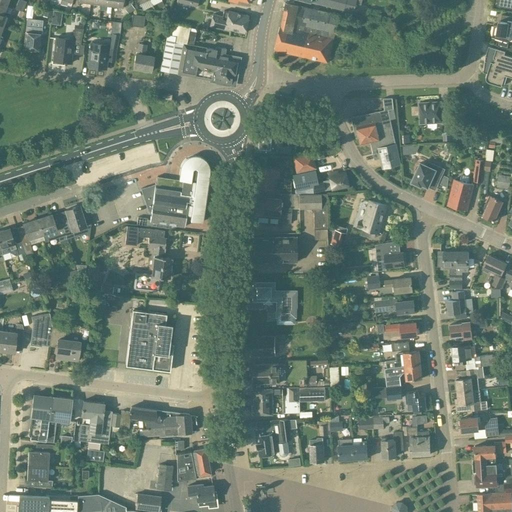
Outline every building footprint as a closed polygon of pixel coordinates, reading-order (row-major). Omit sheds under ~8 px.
[(305,0),(343,9),(343,8),(353,11),(355,0),(357,0),(362,1),(362,0),(305,0)] [(338,23),(340,15),(286,3),(281,25),(275,49),(328,62),(335,33),(356,38),(358,28),(338,23)] [(44,16),(51,16),(50,23),(60,24),(61,11),(45,9),(44,16)] [(225,28),(245,33),(249,15),(228,10),(228,11),(224,10),(222,16),(213,13),(210,25),(224,29),(225,28)] [(131,25),(143,27),(145,16),(133,14),(131,25)] [(499,44),(507,47),(508,41),(510,33),(511,33),(511,16),(502,14),(500,25),(494,24),(492,36),(500,38),(499,44)] [(432,15),(429,28),(423,26),(421,33),(434,36),(436,30),(450,34),(454,21),(447,19),(447,18),(440,16),(439,17),(432,15)] [(43,20),(31,18),(27,18),(26,32),(24,48),(27,48),(27,51),(31,51),(32,49),(40,50),(41,34),(43,20)] [(184,43),(187,43),(190,27),(169,22),(160,71),(178,73),(184,43)] [(73,49),(74,49),(74,44),(81,44),(83,28),(74,28),(73,39),(56,37),(53,61),(71,63),(73,49)] [(109,48),(116,49),(119,35),(112,34),(110,45),(90,43),(88,67),(106,69),(109,48)] [(216,49),(187,43),(184,43),(178,73),(233,84),(238,57),(230,55),(230,54),(228,54),(228,56),(225,56),(226,48),(216,46),(216,49)] [(134,68),(151,71),(154,56),(145,55),(147,45),(139,44),(137,53),(136,53),(134,68)] [(491,61),(486,76),(486,77),(486,78),(486,79),(486,80),(487,80),(487,81),(488,82),(489,82),(501,86),(505,75),(511,77),(511,56),(504,54),(505,51),(496,48),(492,62),(491,61)] [(356,137),(359,136),(381,131),(382,136),(394,134),(390,119),(388,110),(393,108),(393,98),(383,98),(385,110),(351,117),(356,137)] [(441,101),(419,103),(420,122),(442,121),(442,123),(449,123),(449,111),(441,111),(441,101)] [(254,151),(290,154),(290,147),(281,146),(282,142),(284,142),(284,131),(275,130),(255,128),(255,130),(254,130),(252,132),(252,137),(253,138),(254,139),(254,141),(255,141),(254,151)] [(400,164),(394,134),(382,136),(381,131),(359,136),(361,144),(371,142),(375,160),(381,158),(383,168),(400,164)] [(416,154),(419,145),(402,147),(403,155),(416,154)] [(486,148),(486,159),(493,160),(494,149),(486,148)] [(316,168),(313,152),(293,157),(296,173),(316,168)] [(140,189),(141,193),(142,193),(148,212),(151,212),(150,220),(147,220),(146,225),(156,226),(156,223),(184,227),(186,215),(191,216),(190,220),(202,222),(209,172),(209,171),(209,169),(209,168),(209,166),(208,165),(208,164),(207,162),(206,161),(205,160),(204,159),(203,158),(202,158),(201,157),(200,157),(199,156),(197,156),(196,156),(193,156),(192,156),(191,156),(190,157),(188,157),(187,158),(186,158),(185,159),(184,160),(183,161),(182,163),(181,164),(181,165),(180,167),(180,168),(179,180),(156,176),(155,183),(154,184),(140,189)] [(475,158),(472,180),(481,181),(484,159),(475,158)] [(428,187),(431,179),(438,182),(445,169),(429,162),(427,165),(421,162),(420,164),(417,165),(416,168),(417,171),(412,181),(421,186),(422,184),(428,187)] [(273,177),(278,178),(279,170),(260,168),(257,187),(272,189),(273,177)] [(348,186),(345,171),(338,173),(337,171),(329,173),(330,179),(323,181),(318,182),(315,170),(292,175),(296,190),(314,186),(315,192),(332,188),(332,189),(348,186)] [(461,175),(460,180),(455,179),(448,205),(467,210),(474,184),(469,183),(470,178),(469,176),(463,174),(461,175)] [(496,186),(508,187),(510,176),(498,174),(496,186)] [(440,184),(446,186),(449,176),(442,175),(440,184)] [(281,194),(291,194),(291,181),(285,180),(284,188),(279,187),(278,194),(281,194)] [(299,209),(313,209),(314,229),(328,228),(327,193),(321,193),(299,194),(299,201),(299,208),(299,209)] [(256,196),(255,216),(279,218),(278,222),(291,223),(292,208),(293,202),(293,194),(291,194),(281,194),(280,198),(256,196)] [(492,196),(483,216),(494,221),(503,201),(492,196)] [(387,206),(370,201),(362,228),(379,233),(387,206)] [(65,210),(69,222),(62,224),(67,239),(85,233),(89,237),(91,223),(85,225),(79,206),(65,210)] [(67,239),(62,224),(55,226),(52,214),(37,219),(43,239),(44,241),(58,237),(60,241),(67,239)] [(43,239),(37,219),(23,224),(27,235),(20,237),(25,252),(32,250),(30,244),(43,239)] [(330,242),(342,246),(348,228),(337,224),(330,242)] [(148,246),(153,246),(164,248),(166,238),(163,238),(164,230),(126,226),(124,244),(136,245),(137,236),(149,237),(148,246)] [(13,240),(10,228),(0,231),(0,248),(2,253),(4,260),(16,256),(16,255),(25,252),(20,237),(13,240)] [(296,237),(253,238),(253,263),(296,262),(296,237)] [(164,248),(153,246),(152,252),(151,259),(153,259),(153,267),(152,273),(135,271),(133,288),(159,291),(161,277),(169,278),(171,258),(163,257),(164,248)] [(403,252),(389,254),(388,248),(376,250),(377,261),(385,260),(386,267),(404,265),(403,252)] [(438,256),(444,256),(443,266),(444,266),(444,268),(450,268),(450,272),(456,272),(456,251),(444,251),(438,251),(438,256)] [(456,251),(456,272),(455,280),(462,280),(462,272),(469,271),(469,251),(456,251)] [(489,254),(484,265),(502,274),(507,263),(489,254)] [(455,280),(456,272),(450,272),(450,288),(462,289),(462,280),(455,280)] [(500,288),(504,278),(496,274),(492,284),(500,288)] [(368,276),(369,288),(381,287),(380,275),(368,276)] [(412,290),(411,277),(384,280),(385,287),(395,286),(395,292),(412,290)] [(0,279),(0,292),(12,290),(9,278),(0,279)] [(252,287),(252,296),(254,296),(254,300),(256,300),(278,301),(278,317),(297,317),(297,300),(294,300),(294,291),(275,291),(275,283),(255,282),(254,287),(252,287)] [(500,296),(500,288),(491,288),(490,296),(500,296)] [(467,317),(466,306),(460,307),(460,300),(465,299),(464,290),(453,292),(454,300),(448,301),(449,314),(456,313),(457,318),(467,317)] [(415,311),(413,300),(396,302),(396,298),(374,300),(375,312),(397,309),(398,313),(415,311)] [(125,365),(170,370),(173,343),(169,343),(171,324),(165,324),(166,314),(132,310),(125,365)] [(500,316),(511,320),(511,318),(511,315),(502,312),(500,316)] [(473,338),(471,327),(471,321),(463,322),(463,323),(450,325),(452,337),(464,335),(465,339),(473,338)] [(417,335),(416,322),(385,326),(386,332),(400,330),(401,337),(417,335)] [(15,332),(2,331),(0,342),(0,350),(14,352),(15,341),(22,342),(23,330),(22,324),(16,323),(15,332)] [(49,346),(52,326),(33,324),(30,344),(39,346),(39,344),(49,346)] [(66,328),(52,326),(49,346),(57,347),(55,358),(77,360),(80,341),(65,339),(66,328)] [(282,338),(253,339),(253,347),(255,347),(255,355),(272,355),(272,361),(287,360),(288,360),(288,351),(288,350),(283,350),(282,338)] [(410,350),(409,342),(383,343),(383,351),(410,350)] [(472,357),(471,345),(453,347),(455,360),(461,359),(461,365),(467,364),(466,358),(472,357)] [(387,368),(421,364),(419,350),(403,352),(404,359),(398,360),(398,353),(390,354),(385,355),(386,363),(387,363),(387,368)] [(502,363),(500,353),(475,356),(476,366),(482,365),(502,363)] [(254,365),(254,383),(255,389),(280,388),(279,382),(280,382),(280,381),(283,381),(283,386),(308,386),(307,360),(288,360),(287,360),(287,365),(279,365),(279,364),(254,365)] [(421,364),(387,368),(387,372),(388,387),(389,387),(402,386),(400,373),(406,373),(406,380),(422,378),(421,364)] [(340,386),(339,366),(330,367),(331,386),(340,386)] [(457,379),(458,392),(472,390),(471,377),(477,377),(476,369),(462,370),(463,378),(457,379)] [(308,385),(317,385),(317,375),(308,375),(308,385)] [(255,389),(254,389),(255,414),(301,412),(300,401),(325,400),(325,386),(306,387),(280,388),(255,389)] [(388,389),(389,399),(403,398),(402,388),(388,389)] [(472,390),(458,392),(459,404),(470,402),(471,410),(487,409),(486,401),(474,402),(472,390)] [(418,397),(417,391),(408,392),(409,404),(413,403),(414,410),(426,408),(424,396),(418,397)] [(48,427),(52,397),(34,395),(31,416),(30,424),(28,436),(47,438),(48,427)] [(52,397),(48,427),(47,438),(46,441),(54,442),(56,420),(69,422),(72,399),(52,397)] [(110,426),(112,413),(112,411),(103,410),(104,403),(83,401),(81,417),(90,418),(89,425),(80,423),(78,440),(108,444),(110,426)] [(120,414),(112,413),(110,426),(128,428),(130,418),(142,419),(143,436),(159,435),(159,437),(170,436),(169,433),(161,434),(160,425),(163,425),(163,423),(164,423),(163,420),(160,421),(159,410),(131,406),(129,412),(121,411),(120,414)] [(190,414),(159,410),(160,421),(163,420),(164,423),(163,423),(163,425),(160,425),(161,434),(169,433),(191,431),(191,430),(197,430),(197,425),(197,424),(197,419),(196,418),(196,415),(190,415),(190,414)] [(428,422),(427,415),(416,416),(417,424),(428,422)] [(383,416),(373,417),(374,428),(384,428),(383,416)] [(374,428),(373,417),(362,417),(362,419),(359,420),(360,429),(374,428)] [(481,422),(481,421),(480,417),(461,419),(462,432),(479,430),(478,422),(481,422)] [(499,434),(497,421),(497,417),(490,418),(491,422),(486,423),(487,435),(499,434)] [(257,429),(255,429),(257,443),(258,447),(258,449),(259,449),(260,456),(277,453),(276,452),(280,452),(281,454),(283,455),(285,455),(287,454),(289,453),(289,450),(288,442),(287,442),(287,440),(292,439),(290,428),(289,419),(271,420),(272,427),(257,429)] [(296,419),(289,419),(290,428),(298,427),(296,419)] [(343,430),(343,421),(331,421),(331,430),(343,430)] [(328,434),(328,424),(320,425),(320,435),(328,434)] [(418,442),(418,436),(417,426),(410,426),(410,425),(403,426),(403,435),(411,434),(412,455),(422,454),(422,452),(423,452),(422,446),(421,442),(418,442)] [(395,432),(395,440),(387,440),(387,438),(382,438),(383,457),(396,456),(396,450),(403,449),(402,431),(395,432)] [(422,452),(422,454),(431,454),(429,436),(418,436),(418,442),(421,442),(422,446),(423,452),(422,452)] [(354,459),(353,439),(344,439),(344,442),(339,443),(340,460),(354,459)] [(353,439),(354,459),(368,458),(367,441),(362,441),(361,439),(353,439)] [(183,448),(184,440),(175,440),(175,448),(183,448)] [(325,461),(324,441),(318,442),(318,445),(311,445),(311,461),(325,461)] [(476,458),(495,457),(495,453),(506,452),(506,443),(505,441),(494,442),(494,445),(475,446),(476,458)] [(28,450),(28,465),(49,466),(49,452),(53,452),(54,445),(36,444),(36,451),(28,450)] [(102,461),(103,450),(87,448),(86,459),(102,461)] [(206,449),(206,448),(177,454),(177,467),(184,466),(185,470),(177,472),(177,481),(199,478),(199,475),(211,473),(210,471),(212,471),(211,464),(209,464),(207,455),(209,455),(208,449),(206,449)] [(495,457),(476,458),(476,472),(496,471),(495,457)] [(159,463),(156,488),(170,489),(173,465),(159,463)] [(49,466),(28,465),(27,480),(34,480),(34,487),(52,488),(52,480),(48,480),(49,466)] [(496,471),(476,472),(477,475),(475,475),(474,476),(475,484),(476,484),(477,484),(477,486),(502,484),(501,477),(496,478),(496,471)] [(326,476),(277,477),(278,506),(327,505),(326,476)] [(189,495),(196,494),(197,500),(198,500),(199,505),(208,504),(208,499),(214,498),(214,491),(213,485),(203,486),(203,485),(188,486),(189,495)] [(208,499),(208,504),(208,506),(218,505),(216,491),(214,491),(214,498),(208,499)] [(478,494),(479,511),(511,511),(511,504),(511,492),(478,494)] [(142,511),(131,510),(125,511),(125,507),(98,494),(78,496),(77,500),(47,499),(48,495),(17,493),(17,501),(16,511),(142,511)] [(135,508),(159,511),(161,496),(137,493),(135,508)] [(392,503),(392,509),(394,511),(406,511),(409,509),(409,503),(404,498),(397,498),(392,503)]
